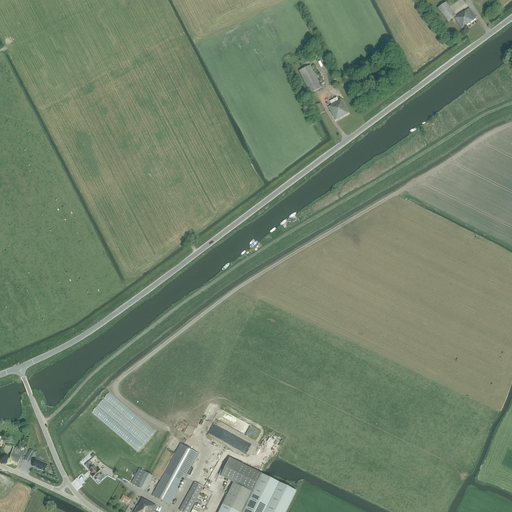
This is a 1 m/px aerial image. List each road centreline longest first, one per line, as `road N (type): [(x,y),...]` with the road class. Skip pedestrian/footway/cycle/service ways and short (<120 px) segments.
road 1 (unclassified): [(19,368),(104,321),(511,17)]
road 2 (track): [(185,236),(58,88),(8,47),(0,50)]
road 3 (unclassified): [(67,483),(19,368)]
